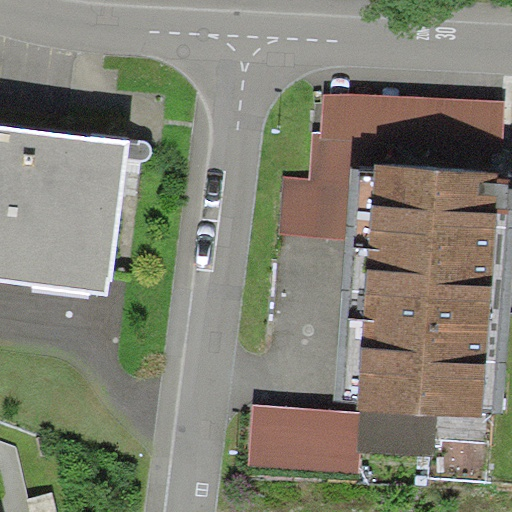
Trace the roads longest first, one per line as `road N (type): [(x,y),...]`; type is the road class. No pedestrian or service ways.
road 1 (residential): [(247,33),(191,511)]
road 2 (residential): [(247,33),(511,45)]
road 3 (residential): [(0,6),(44,20),(247,33)]
